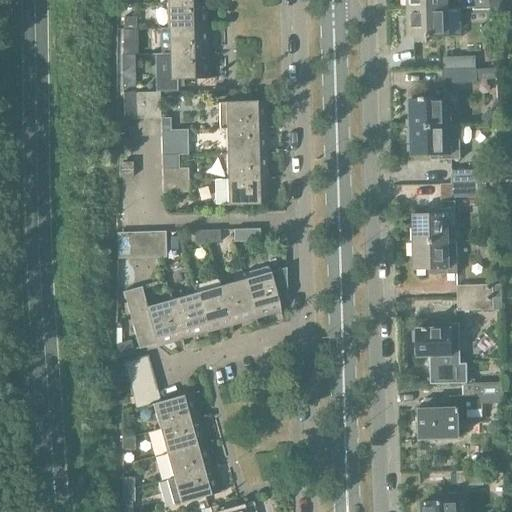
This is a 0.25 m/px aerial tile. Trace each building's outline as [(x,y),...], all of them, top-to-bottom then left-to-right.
[(406,0),(407,10),(447,9),(446,0),(406,0)] [(488,0),(473,0),(476,8),(490,8),(488,0)] [(501,0),(488,0),(490,8),(493,17),(505,16),(501,0)] [(202,2),(165,3),(166,28),(203,28),(202,2)] [(461,9),(447,9),(407,10),(408,38),(414,38),(414,42),(426,42),(426,37),(462,36),(461,9)] [(122,30),(135,30),(135,18),(123,18),(122,30)] [(204,53),(203,28),(166,28),(167,54),(204,53)] [(135,30),(122,30),(122,42),(135,42),(135,30)] [(204,79),(204,53),(167,54),(167,80),(204,79)] [(121,55),(122,88),(134,88),(133,55),(122,55),(121,55)] [(442,57),(442,70),(475,69),(480,69),(479,57),(442,57)] [(443,83),(475,82),(475,69),(442,70),(443,83)] [(147,93),(147,119),(159,119),(159,92),(147,93)] [(122,93),(123,119),(135,119),(134,93),(122,93)] [(134,93),(135,119),(147,119),(147,93),(134,93)] [(410,128),(450,127),(450,113),(445,113),(445,98),(424,99),(424,98),(419,98),(419,99),(409,99),(410,128)] [(218,102),(218,104),(218,129),(224,129),(262,128),(261,101),(218,102)] [(169,118),(159,119),(160,130),(169,130),(169,118)] [(460,159),(459,127),(450,127),(410,128),(410,155),(439,155),(439,160),(460,159)] [(225,154),(262,153),(262,128),(224,129),(225,154)] [(186,130),(169,130),(160,130),(160,156),(172,155),(187,155),(186,130)] [(511,144),(500,145),(499,172),(511,172),(511,144)] [(496,146),(484,146),(484,160),(496,160),(496,146)] [(226,179),(263,178),(262,153),(225,154),(226,179)] [(160,156),(161,169),(174,169),(177,169),(177,155),(160,156)] [(118,163),(118,176),(118,178),(131,178),(131,163),(118,163)] [(161,181),(187,181),(187,169),(177,169),(174,169),(161,169),(161,181)] [(482,170),(482,182),(497,182),(497,169),(482,170)] [(479,182),(479,170),(450,170),(451,183),(479,182)] [(226,179),(220,179),(220,180),(214,180),(215,205),(221,205),(221,206),(264,205),(263,178),(226,179)] [(187,181),(161,181),(161,193),(187,193),(187,181)] [(485,183),(449,184),(449,198),(454,197),(485,196),(485,183)] [(427,214),(412,214),(413,243),(448,242),(456,242),(455,226),(455,208),(454,197),(449,198),(449,184),(440,184),(440,208),(440,214),(427,214)] [(259,229),(232,229),(233,242),(259,241),(259,229)] [(206,230),(194,231),(194,243),(206,243),(206,230)] [(218,230),(206,230),(206,243),(219,242),(218,230)] [(165,231),(152,232),(153,258),(165,258),(165,231)] [(128,232),(116,233),(116,259),(129,258),(128,232)] [(140,232),(128,232),(129,258),(141,258),(140,232)] [(152,232),(140,232),(141,258),(153,258),(152,232)] [(448,242),(413,243),(414,270),(442,269),(443,275),(457,274),(456,256),(456,242),(448,242)] [(253,316),(279,308),(268,272),(243,279),(253,316)] [(219,286),(229,322),(253,316),(243,279),(219,286)] [(456,286),(457,298),(493,297),(502,297),(501,285),(456,286)] [(194,293),(204,329),(229,322),(219,286),(194,293)] [(144,347),(145,348),(155,345),(154,343),(180,336),(170,300),(146,307),(140,287),(122,292),(138,348),(144,347)] [(170,300),(180,336),(204,329),(194,293),(170,300)] [(493,297),(457,298),(457,311),(493,310),(493,297)] [(419,329),(416,329),(416,357),(429,357),(430,385),(467,384),(466,364),(460,364),(459,341),(459,323),(445,324),(445,328),(431,329),(426,329),(426,327),(422,328),(422,329),(419,329)] [(115,344),(116,358),(133,353),(129,340),(115,344)] [(150,367),(147,355),(122,362),(125,374),(150,367)] [(150,367),(125,374),(128,385),(153,378),(150,367)] [(153,378),(128,385),(131,397),(156,390),(153,378)] [(424,410),(417,410),(418,439),(419,439),(419,438),(458,437),(458,438),(459,438),(458,423),(467,423),(467,418),(481,417),(481,403),(498,403),(504,403),(503,383),(463,385),(463,397),(449,397),(449,403),(435,403),(435,409),(424,410)] [(145,406),(151,404),(159,402),(156,390),(131,397),(134,409),(145,406)] [(187,394),(159,402),(151,404),(158,429),(194,419),(187,394)] [(194,419),(158,429),(165,454),(201,444),(194,419)] [(121,436),(121,449),(133,449),(134,437),(121,436)] [(201,444),(165,454),(171,478),(208,468),(201,444)] [(496,451),(482,451),(482,466),(496,466),(496,451)] [(171,478),(178,504),(215,494),(208,468),(171,478)] [(482,471),(456,472),(457,486),(483,485),(482,471)] [(121,477),(121,487),(120,489),(133,489),(133,477),(121,477)] [(133,502),(133,489),(120,489),(120,502),(133,502)] [(421,511),(458,511),(457,494),(435,496),(436,497),(437,497),(438,502),(420,503),(421,511)]
